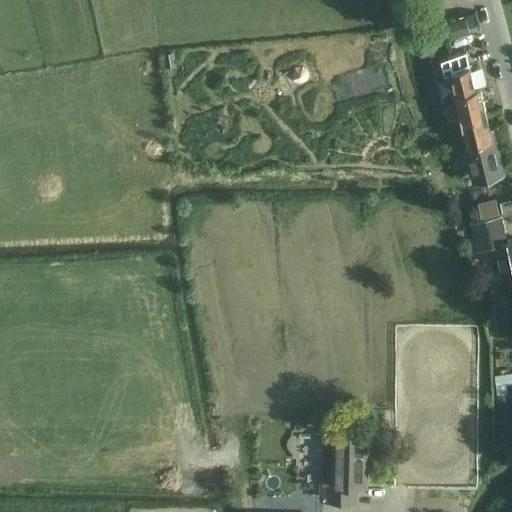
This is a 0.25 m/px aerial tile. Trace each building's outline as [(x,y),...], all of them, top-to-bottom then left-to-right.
[(448,22),(444,23),(447,37),(451,36),(452,37),(466,34),(463,19),(448,22)] [(174,51),(164,53),(167,67),(176,65),(174,51)] [(461,118),(486,113),(480,87),(475,88),(467,52),(442,57),(445,72),(452,71),(457,92),(455,93),(461,118)] [(486,113),(461,118),(475,179),(504,173),(495,130),(490,131),(486,113)] [(496,198),(478,202),(481,218),(499,214),(496,198)] [(511,240),(507,242),(501,216),(470,223),(475,250),(497,246),(504,279),(511,277),(511,240)] [(465,230),(456,232),(457,240),(467,238),(465,230)] [(511,372),(495,375),(496,385),(497,396),(503,434),(511,432),(511,397),(511,393),(508,394),(506,384),(510,383),(511,383),(511,372)] [(367,485),(368,432),(333,432),(333,434),(323,434),(323,482),(321,482),(321,499),(357,499),(358,484),(367,485)]
